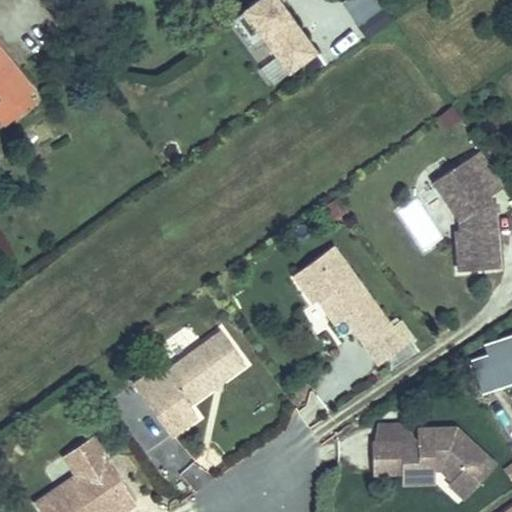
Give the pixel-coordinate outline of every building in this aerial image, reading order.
[(257,0),(229,20),(276,85),(318,55),(278,0),(257,0)] [(344,0),(341,3),(358,28),(383,11),(375,0),(344,0)] [(0,114),(37,89),(21,67),(16,71),(2,52),(7,48),(0,38),(0,114)] [(498,171),(511,161),(511,158),(490,127),(445,159),(473,199),(476,207),(473,208),(488,251),(511,242),(511,202),(503,177),(498,171)] [(417,253),(442,242),(422,198),(397,209),(417,253)] [(403,304),(341,226),(303,256),(319,277),(324,274),(330,282),(347,304),(356,297),(377,324),(403,304)] [(330,282),(324,274),(319,277),(326,286),(330,282)] [(140,366),(179,416),(205,396),(196,384),(218,367),(219,358),(228,359),(251,342),(227,310),(172,352),(167,345),(140,366)] [(470,359),(476,392),(511,384),(511,334),(481,340),(484,356),(470,359)] [(228,359),(219,358),(218,367),(227,368),(228,359)] [(404,404),(401,423),(440,421),(431,403),(404,404)] [(401,423),(397,423),(398,453),(427,453),(427,457),(445,456),(445,450),(460,449),(465,449),(476,460),(473,464),(489,479),(511,454),(511,436),(481,408),(454,409),(454,416),(443,416),(443,421),(440,421),(401,423)] [(95,437),(78,450),(90,467),(107,454),(95,437)] [(445,456),(427,457),(427,463),(460,462),(460,449),(445,450),(445,456)] [(90,467),(50,498),(61,511),(114,511),(113,510),(119,506),(123,511),(141,498),(107,454),(90,467)]
